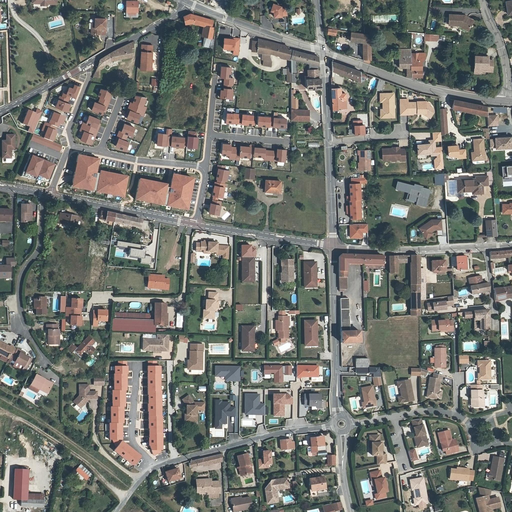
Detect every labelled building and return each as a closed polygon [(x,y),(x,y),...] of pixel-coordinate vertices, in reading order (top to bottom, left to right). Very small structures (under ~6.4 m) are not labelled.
[(139,2),(126,2),(126,13),(138,13),(139,2)] [(282,18),(287,17),(287,8),(281,8),(280,7),(273,5),(270,11),(274,13),(273,13),(274,19),(282,19),(282,18)] [(183,17),(185,23),(192,21),(205,25),(203,35),(204,36),(203,44),(213,45),(214,38),(212,37),(213,27),(212,27),(213,26),(211,25),(213,21),(211,20),(189,14),(183,17)] [(459,26),(460,26),(461,24),(469,28),(473,21),(465,16),(450,16),(449,25),(459,26)] [(94,29),(91,29),(91,35),(98,35),(98,31),(98,29),(105,30),(105,21),(94,21),(94,25),(94,29)] [(371,63),(370,35),(351,32),(350,36),(347,36),(347,39),(350,39),(350,40),(364,42),(363,51),(363,61),(371,63)] [(239,55),(240,38),(233,38),(233,39),(225,39),(224,49),(234,50),(233,54),(239,55)] [(263,54),(265,41),(259,39),(258,41),(253,41),(252,46),(257,47),(257,51),(263,54)] [(265,41),(263,54),(269,54),(291,59),(293,50),(287,49),(287,46),(265,41)] [(111,52),(110,52),(111,60),(117,58),(132,56),(131,49),(134,48),(132,42),(114,50),(111,52)] [(153,45),(142,45),(141,66),(151,67),(153,45)] [(411,77),(411,53),(410,53),(410,49),(398,49),(398,53),(399,59),(399,67),(408,67),(407,77),(411,77)] [(291,67),(291,72),(293,72),(295,72),(296,72),(297,72),(297,60),(309,63),(309,70),(317,70),(319,70),(318,57),(293,50),(291,59),(291,67)] [(411,53),(411,77),(412,76),(422,76),(422,68),(421,68),(421,60),(417,60),(417,53),(411,53)] [(107,62),(106,55),(103,57),(100,59),(97,69),(94,76),(99,77),(98,70),(102,68),(102,65),(107,62)] [(487,69),(487,72),(491,72),(492,63),(487,62),(488,57),(480,56),(480,55),(474,55),(473,73),(479,74),(479,71),(479,69),(487,69)] [(331,62),(331,71),(359,82),(359,72),(332,62),(331,62)] [(221,67),(221,78),(224,79),(231,79),(231,68),(221,67)] [(318,76),(309,76),(306,76),(307,89),(320,88),(320,78),(318,78),(318,76)] [(385,81),(379,79),(376,89),(382,91),(385,81)] [(69,88),(67,95),(71,97),(76,99),(80,88),(75,85),(73,89),(69,88)] [(334,86),(331,86),(332,110),(341,110),(341,101),(345,100),(345,94),(340,94),(340,88),(334,89),(334,86)] [(110,100),(109,100),(111,96),(112,92),(102,88),(99,96),(101,97),(99,103),(95,102),(94,105),(93,108),(92,110),(103,114),(104,110),(105,111),(107,107),(108,107),(110,100)] [(221,91),(220,98),(232,99),(233,90),(231,89),(224,89),(224,91),(221,91)] [(382,101),(382,105),(385,104),(385,109),(382,109),(382,117),(391,117),(391,109),(394,109),(393,97),(391,97),(391,93),(380,93),(380,98),(382,98),(382,101)] [(132,103),(131,102),(128,110),(129,110),(128,114),(128,115),(127,118),(138,122),(141,115),(143,116),(147,107),(143,106),(147,97),(136,95),(135,98),(134,98),(132,103)] [(399,115),(407,115),(407,113),(411,113),(411,112),(416,112),(416,111),(421,111),(421,113),(425,116),(426,113),(431,116),(434,111),(433,108),(429,106),(425,104),(425,102),(416,102),(416,103),(407,103),(407,99),(399,99),(399,115)] [(450,99),(450,103),(453,103),(452,108),(482,115),(487,116),(486,107),(450,99)] [(68,103),(58,100),(55,108),(68,113),(71,105),(68,103)] [(298,109),(291,109),(291,119),(308,119),(308,109),(298,109)] [(66,117),(54,113),(52,120),(60,124),(63,125),(66,117)] [(240,114),(227,113),(226,122),(239,123),(240,114)] [(253,115),(240,114),(239,123),(252,124),(253,115)] [(99,128),(98,128),(100,123),(99,123),(100,120),(90,115),(87,123),(84,122),(81,130),(85,132),(81,140),(91,143),(93,139),(94,139),(95,135),(96,136),(99,128)] [(260,116),(258,116),(258,125),(273,126),(273,117),(260,116)] [(286,118),(273,117),(273,126),(286,127),(286,118)] [(355,135),(364,134),(363,125),(362,125),(361,120),(353,121),(353,126),(354,126),(355,135)] [(44,138),(53,141),(57,131),(56,130),(57,127),(50,124),(46,123),(43,131),(47,132),(44,138)] [(117,138),(118,138),(117,142),(118,142),(116,146),(127,150),(128,149),(129,144),(130,142),(126,141),(128,134),(132,136),(135,128),(125,124),(124,127),(123,127),(121,131),(120,130),(117,138)] [(159,134),(157,146),(170,147),(172,130),(167,129),(166,135),(159,134)] [(189,132),(187,148),(198,149),(199,138),(196,138),(197,132),(189,132)] [(434,140),(434,141),(441,141),(441,135),(441,132),(433,132),(433,141),(434,140)] [(7,140),(2,141),(2,158),(11,158),(11,149),(15,149),(15,134),(7,134),(7,140)] [(62,146),(33,134),(31,140),(60,152),(62,146)] [(185,138),(172,137),(171,147),(184,148),(185,138)] [(496,149),(511,148),(510,143),(511,143),(511,138),(510,139),(510,138),(505,138),(501,138),(495,139),(496,149)] [(473,140),(475,152),(475,161),(485,160),(483,139),(473,140)] [(434,140),(433,141),(428,141),(429,143),(429,144),(424,144),(417,145),(417,154),(430,153),(430,156),(436,156),(436,159),(435,159),(433,160),(434,169),(443,168),(442,147),(436,148),(436,149),(434,149),(434,141),(434,140)] [(240,154),(236,153),(237,147),(231,146),(231,144),(223,143),(222,154),(230,154),(229,158),(236,159),(239,159),(240,155),(240,154)] [(265,148),(254,147),(254,144),(251,144),(251,145),(251,146),(247,146),(241,146),(240,154),(240,155),(250,156),(250,155),(264,156),(264,159),(276,160),(277,151),(265,150),(265,148)] [(458,158),(466,158),(465,150),(457,150),(457,145),(456,145),(452,146),(447,146),(448,156),(458,155),(458,158)] [(399,146),(394,146),(394,148),(391,148),(381,149),(382,160),(391,160),(391,158),(395,158),(395,160),(399,160),(399,161),(405,161),(404,149),(399,149),(399,146)] [(285,149),(277,148),(277,151),(276,160),(277,160),(277,162),(284,163),(285,149)] [(359,163),(360,169),(370,169),(369,150),(357,151),(357,155),(359,155),(359,163)] [(79,155),(73,187),(94,191),(100,159),(79,155)] [(33,156),(27,172),(38,177),(38,175),(44,160),(33,156)] [(44,160),(38,175),(49,179),(55,164),(44,160)] [(511,165),(502,167),(503,177),(507,177),(507,175),(511,174),(511,165)] [(217,180),(217,182),(225,183),(225,181),(227,182),(229,171),(219,169),(216,180),(217,180)] [(255,170),(245,169),(244,178),(254,179),(255,170)] [(128,176),(101,171),(97,192),(124,197),(128,176)] [(174,174),(167,206),(189,210),(195,178),(174,174)] [(444,179),(443,174),(435,174),(435,184),(444,184),(444,182),(444,179)] [(349,184),(350,196),(347,196),(347,200),(350,200),(350,206),(347,206),(347,213),(350,213),(351,218),(360,218),(359,199),(360,199),(359,183),(367,183),(366,177),(351,178),(351,183),(349,184)] [(464,197),(464,191),(470,191),(470,190),(473,190),(473,194),(483,193),(483,185),(488,185),(488,177),(476,177),(476,179),(458,180),(458,197),(460,198),(463,198),(464,197)] [(141,179),(136,199),(165,205),(169,184),(141,179)] [(280,180),(265,179),(265,190),(279,191),(280,180)] [(408,192),(408,193),(410,193),(411,189),(420,191),(421,187),(422,188),(422,186),(414,184),(413,186),(397,182),(395,189),(408,192)] [(226,188),(214,186),(212,196),(213,196),(213,199),(218,200),(219,198),(223,199),(226,188)] [(420,202),(419,205),(425,206),(429,189),(422,188),(421,187),(420,191),(411,189),(410,193),(408,199),(416,201),(420,202)] [(408,199),(410,193),(408,193),(406,192),(404,200),(415,203),(416,201),(408,199)] [(219,216),(222,202),(212,200),(211,204),(209,214),(219,216)] [(21,203),(21,220),(30,221),(30,203),(21,203)] [(11,209),(0,208),(0,220),(11,221),(11,209)] [(114,221),(114,219),(115,213),(101,210),(99,218),(114,221)] [(58,211),(56,220),(74,225),(76,216),(58,211)] [(115,213),(114,219),(114,221),(140,227),(141,219),(115,213)] [(434,229),(442,229),(441,219),(431,220),(419,228),(425,236),(434,229)] [(496,220),(486,221),(487,237),(497,236),(496,220)] [(369,224),(351,224),(352,234),(356,234),(356,237),(363,237),(363,232),(369,232),(369,224)] [(209,241),(204,240),(201,240),(201,242),(197,241),(196,249),(201,250),(201,248),(208,248),(208,250),(217,251),(216,253),(224,253),(224,245),(218,244),(218,241),(209,241)] [(141,245),(118,241),(117,246),(130,248),(129,257),(141,259),(141,263),(151,264),(152,257),(145,256),(146,251),(141,250),(141,245)] [(127,257),(129,257),(129,248),(116,248),(116,252),(127,252),(127,257)] [(340,289),(347,289),(347,263),(383,264),(383,256),(375,256),(357,255),(342,255),(339,257),(339,273),(340,289)] [(411,256),(411,284),(410,284),(410,294),(419,294),(419,255),(411,256)] [(243,257),(243,280),(252,280),(253,279),(253,270),(254,270),(254,257),(243,257)] [(465,257),(457,257),(457,267),(457,270),(466,270),(465,257)] [(282,264),(282,280),(293,280),(293,258),(282,258),(282,264)] [(445,261),(432,261),(432,272),(445,272),(445,261)] [(317,262),(305,263),(305,285),(314,285),(315,284),(315,275),(317,275),(317,262)] [(0,265),(0,278),(11,278),(10,266),(7,266),(0,265)] [(252,280),(243,280),(243,282),(254,282),(254,270),(253,270),(253,279),(252,280)] [(317,275),(315,275),(315,284),(314,285),(305,285),(305,287),(317,287),(317,275)] [(149,276),(148,285),(153,285),(152,288),(169,289),(170,280),(165,279),(161,279),(161,277),(149,276)] [(482,283),(481,276),(468,278),(470,286),(482,283)] [(471,295),(475,294),(489,291),(489,286),(489,283),(470,287),(471,295)] [(511,286),(493,288),(495,300),(495,301),(511,296),(511,286)] [(207,309),(207,317),(214,317),(214,309),(214,306),(216,307),(218,307),(218,299),(217,299),(218,291),(209,291),(208,298),(206,298),(205,309),(207,309)] [(419,294),(410,294),(410,308),(415,308),(415,311),(419,311),(419,294)] [(36,304),(36,314),(46,314),(46,297),(39,297),(39,299),(35,299),(35,304),(36,304)] [(83,299),(71,298),(71,307),(67,307),(66,316),(70,316),(70,325),(82,326),(83,299)] [(342,343),(360,342),(360,330),(350,331),(349,299),(341,299),(342,343)] [(448,302),(427,303),(427,310),(432,310),(445,309),(445,306),(449,306),(448,302)] [(154,303),(153,320),(153,324),(163,325),(163,319),(166,319),(167,314),(164,314),(164,304),(154,303)] [(107,321),(108,310),(98,310),(98,311),(94,310),(93,326),(97,326),(98,320),(107,321)] [(480,325),(480,330),(489,330),(488,311),(458,313),(458,316),(462,316),(463,318),(474,317),(475,317),(475,325),(480,325)] [(173,317),(173,327),(183,328),(183,313),(176,313),(176,317),(173,317)] [(276,329),(278,329),(278,337),(281,337),(285,337),(288,337),(288,320),(289,320),(289,315),(284,315),(279,315),(278,315),(278,319),(276,319),(276,329)] [(315,315),(304,316),(304,338),(313,338),(314,337),(314,328),(316,328),(315,315)] [(153,324),(153,320),(113,319),(111,328),(153,330),(153,324)] [(433,331),(441,331),(450,330),(450,332),(454,331),(453,321),(449,321),(449,320),(432,321),(433,331)] [(48,329),(48,344),(59,344),(59,329),(57,329),(57,324),(46,325),(46,329),(48,329)] [(241,325),(241,348),(251,348),(251,347),(252,338),(253,338),(253,325),(241,325)] [(313,338),(304,338),(304,340),(316,340),(316,328),(314,328),(314,337),(313,338)] [(143,351),(154,351),(161,351),(168,352),(169,334),(160,334),(160,340),(143,340),(143,351)] [(79,344),(85,350),(90,354),(95,348),(91,345),(94,341),(88,335),(79,344)] [(253,350),(253,338),(252,338),(251,347),(251,348),(241,348),(241,350),(253,350)] [(8,358),(13,348),(9,346),(8,347),(0,342),(0,354),(7,358),(8,358)] [(71,351),(73,350),(79,356),(83,353),(76,347),(71,342),(66,347),(71,351)] [(83,353),(85,350),(79,344),(76,347),(83,353)] [(190,360),(189,369),(200,369),(200,363),(202,363),(203,352),(203,344),(191,344),(190,351),(190,360)] [(15,349),(12,355),(16,357),(13,361),(22,366),(27,357),(22,354),(18,352),(19,350),(15,348),(15,349)] [(435,348),(435,368),(446,368),(446,348),(435,348)] [(30,359),(27,357),(22,366),(21,368),(24,370),(30,359)] [(356,368),(366,368),(366,359),(356,359),(356,368)] [(115,366),(115,374),(127,374),(129,374),(129,366),(127,366),(127,361),(118,361),(118,366),(115,366)] [(480,374),(480,379),(491,379),(490,361),(478,361),(478,365),(480,365),(480,374)] [(161,366),(148,367),(150,445),(152,450),(163,450),(161,366)] [(240,367),(217,366),(217,376),(225,376),(225,381),(240,381),(240,367)] [(282,366),(265,366),(264,374),(271,374),(271,373),(274,373),(274,382),(283,382),(283,374),(282,374),(282,366)] [(318,366),(297,366),(297,377),(318,377),(318,366)] [(374,373),(374,376),(381,376),(379,368),(369,367),(369,373),(374,373)] [(443,376),(434,373),(434,377),(431,377),(427,396),(437,398),(438,397),(439,391),(442,379),(443,379),(443,376)] [(31,385),(40,390),(41,388),(48,393),(53,384),(37,374),(31,385)] [(128,390),(127,374),(115,374),(114,374),(115,390),(126,390),(128,390)] [(373,377),(375,386),(382,385),(381,377),(373,377)] [(410,399),(406,378),(398,380),(399,385),(400,385),(402,394),(403,400),(410,399)] [(406,378),(410,399),(414,398),(410,378),(406,378)] [(89,384),(79,385),(79,396),(73,402),(80,409),(87,401),(86,401),(87,399),(89,399),(97,399),(97,391),(89,392),(89,384)] [(373,386),(362,388),(365,402),(366,408),(376,406),(373,386)] [(126,406),(126,390),(115,390),(113,390),(113,407),(125,406),(126,406)] [(471,390),(471,398),(473,398),(473,403),(475,403),(475,407),(484,407),(484,398),(483,397),(483,390),(471,390)] [(185,421),(194,421),(194,414),(196,414),(196,410),(196,405),(189,394),(182,399),(186,405),(186,411),(186,414),(185,414),(185,421)] [(259,395),(245,394),(245,414),(264,414),(264,404),(259,404),(259,395)] [(288,394),(274,394),(274,416),(283,416),(283,405),(293,405),(293,398),(288,394)] [(317,394),(303,394),(304,406),(316,406),(317,394)] [(230,407),(230,402),(222,402),(222,400),(215,400),(215,429),(222,429),(222,424),(227,424),(227,416),(235,416),(235,407),(230,407)] [(125,423),(125,406),(113,407),(111,407),(111,423),(123,423),(125,423)] [(421,418),(415,420),(413,420),(415,427),(414,427),(417,435),(420,446),(429,443),(423,424),(421,418)] [(123,439),(123,423),(111,423),(110,423),(110,439),(123,439)] [(454,447),(452,440),(449,429),(438,432),(443,450),(445,450),(446,454),(458,450),(457,446),(454,447)] [(370,435),(370,443),(372,443),(372,448),(372,455),(377,455),(383,455),(383,442),(380,442),(379,435),(370,435)] [(309,447),(306,447),(305,448),(306,455),(307,456),(310,456),(309,452),(310,452),(315,452),(325,451),(325,445),(323,445),(322,436),(309,437),(309,447)] [(289,440),(279,440),(279,449),(293,448),(293,442),(289,442),(289,440)] [(142,456),(123,441),(115,451),(135,466),(142,456)] [(408,451),(411,461),(418,459),(415,449),(408,451)] [(221,460),(221,452),(211,454),(201,456),(200,461),(201,464),(221,460)] [(257,461),(257,469),(263,468),(263,465),(267,465),(270,465),(269,452),(262,452),(262,460),(257,461)] [(236,456),(239,470),(240,475),(250,472),(245,454),(236,456)] [(335,455),(327,456),(328,465),(335,465),(335,455)] [(383,455),(377,455),(377,464),(387,462),(387,455),(383,455)] [(491,472),(490,478),(499,480),(503,458),(499,457),(493,456),(490,472),(491,472)] [(73,472),(85,481),(91,474),(80,464),(73,472)] [(469,468),(460,467),(459,469),(457,468),(451,468),(450,478),(467,480),(468,479),(469,470),(469,468)] [(14,469),(13,484),(26,485),(27,470),(14,469)] [(179,469),(167,472),(170,481),(181,478),(180,474),(179,469)] [(375,480),(376,485),(378,493),(376,494),(377,499),(387,496),(385,491),(388,491),(384,477),(382,478),(380,471),(370,473),(372,481),(375,480)] [(320,475),(306,478),(308,489),(316,487),(316,488),(322,487),(320,475)] [(425,496),(427,496),(423,477),(410,480),(412,489),(414,490),(415,498),(416,502),(418,504),(426,502),(425,496)] [(267,503),(268,504),(275,503),(273,491),(277,490),(289,488),(287,478),(271,481),(265,489),(267,503)] [(198,492),(208,492),(208,494),(220,493),(220,482),(212,482),(212,479),(197,479),(198,492)] [(26,494),(26,485),(13,484),(13,499),(20,499),(20,506),(43,507),(43,500),(26,500),(26,494)] [(491,507),(492,509),(502,506),(499,497),(488,500),(487,496),(489,495),(490,490),(478,488),(481,498),(476,499),(479,511),(486,511),(485,508),(491,507)] [(235,498),(231,499),(234,511),(253,507),(250,496),(235,499),(235,498)] [(341,501),(332,503),(333,507),(334,507),(334,508),(335,508),(336,510),(343,508),(341,501)] [(333,511),(333,508),(331,508),(330,503),(322,505),(323,511),(333,511)]
